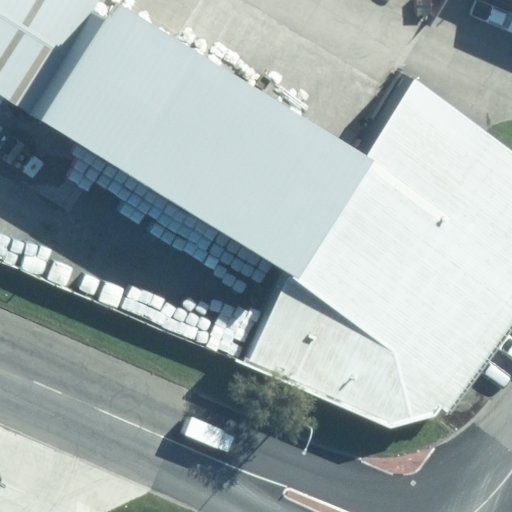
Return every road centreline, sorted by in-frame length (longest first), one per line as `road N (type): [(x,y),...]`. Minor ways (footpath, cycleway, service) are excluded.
road 1 (unclassified): [(0,366),(326,511)]
road 2 (unknown): [(511,66),(345,0)]
